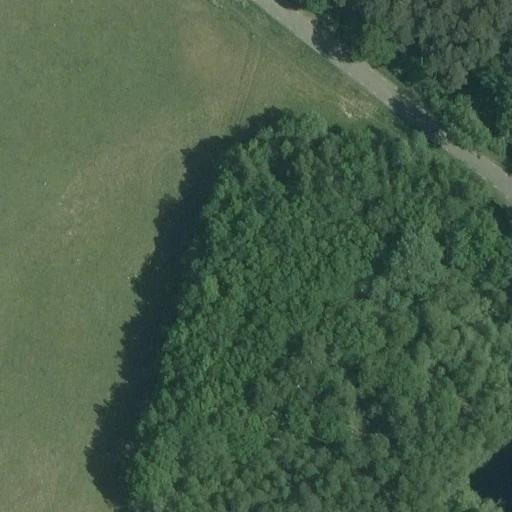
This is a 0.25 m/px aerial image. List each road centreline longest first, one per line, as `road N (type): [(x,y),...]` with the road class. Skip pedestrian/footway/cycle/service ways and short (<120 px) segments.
road 1 (track): [(511,226),(386,280),(164,487),(147,511)]
road 2 (tertiary): [(511,190),(268,0)]
